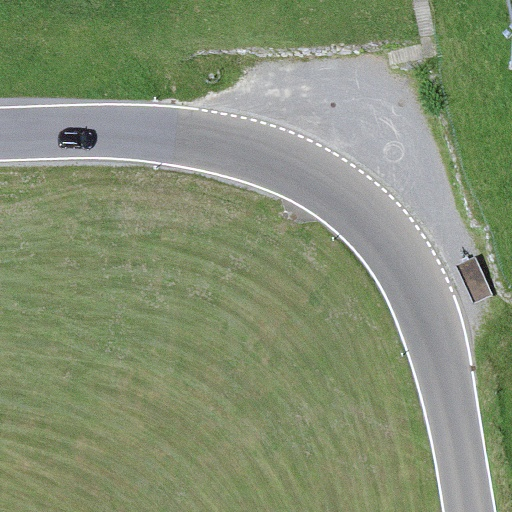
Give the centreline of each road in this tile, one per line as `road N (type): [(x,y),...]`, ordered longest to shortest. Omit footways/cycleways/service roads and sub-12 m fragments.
road 1 (tertiary): [(0,126),(218,142),(335,186),(399,247),(419,279),(445,357),(470,511)]
road 2 (track): [(394,80),(290,164)]
